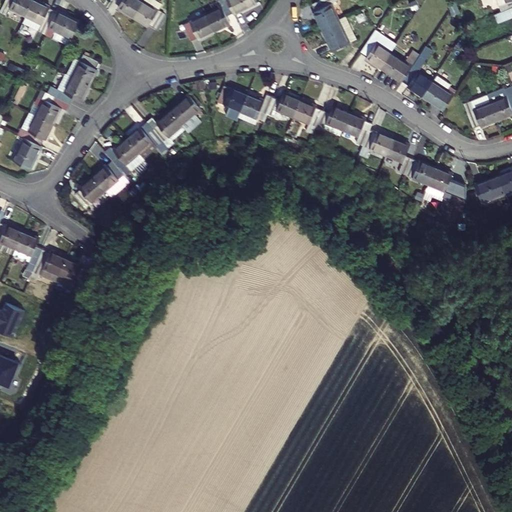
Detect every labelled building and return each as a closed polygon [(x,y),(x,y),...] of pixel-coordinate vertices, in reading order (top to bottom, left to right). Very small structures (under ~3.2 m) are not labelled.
[(6,0),(0,13),(7,16),(11,9),(26,17),(34,0),(6,0)] [(51,7),(35,0),(34,0),(26,17),(42,25),(39,31),(46,35),(57,12),(50,8),(51,7)] [(123,0),(118,9),(133,18),(143,1),(140,0),(123,0)] [(222,8),(206,15),(214,33),(230,25),(226,16),(233,13),(227,0),(221,0),(219,1),(222,8)] [(227,0),(233,13),(235,16),(257,5),(255,0),(227,0)] [(314,12),(321,28),(338,19),(331,4),(337,1),(337,0),(320,0),(312,4),(316,11),(314,12)] [(496,14),(511,7),(511,0),(496,0),(499,8),(494,10),(496,14)] [(165,15),(143,1),(133,18),(148,28),(150,26),(156,29),(165,15)] [(58,11),(57,12),(46,35),(68,46),(80,22),(58,11)] [(183,26),(191,42),(197,39),(198,41),(214,33),(206,15),(183,26)] [(356,39),(345,16),(338,19),(321,28),(332,51),(356,39)] [(368,42),(376,31),(370,27),(362,38),(368,42)] [(397,45),(376,31),(368,42),(361,53),(367,56),(366,58),(381,69),(392,53),(397,45)] [(402,83),(403,81),(413,67),(421,55),(413,50),(405,62),(392,53),(381,69),(402,83)] [(100,62),(85,54),(81,61),(76,58),(68,75),(90,86),(99,69),(97,69),(100,62)] [(408,86),(423,96),(434,81),(413,67),(403,81),(409,85),(408,86)] [(68,75),(66,74),(59,89),(52,86),(48,93),(71,104),(74,98),(82,102),(90,86),(68,75)] [(423,96),(444,111),(455,95),(434,81),(423,96)] [(511,87),(511,85),(488,95),(498,120),(511,114),(511,87)] [(224,86),(217,102),(241,111),(248,94),(232,87),(231,89),(224,86)] [(45,100),(37,116),(54,125),(62,109),(67,111),(71,104),(48,93),(42,90),(39,97),(45,100)] [(282,100),(274,97),(267,114),(275,117),(278,110),(294,117),(301,99),(285,92),(282,100)] [(265,101),(248,94),(241,111),(264,121),(267,114),(274,97),(267,94),(265,101)] [(189,95),(170,111),(183,126),(202,110),(189,95)] [(464,104),(474,128),(480,125),(481,127),(498,120),(488,95),(464,104)] [(318,106),(301,99),(294,117),(317,126),(324,110),(317,107),(318,106)] [(330,113),(324,110),(317,126),(324,129),(326,123),(344,130),(351,112),(334,104),(330,113)] [(153,117),(146,123),(163,143),(183,126),(170,111),(157,122),(153,117)] [(366,118),(351,112),(344,130),(359,136),(356,143),(363,146),(370,129),(373,122),(366,119),(366,118)] [(18,135),(26,138),(42,146),(45,139),(46,140),(54,125),(37,116),(29,131),(22,127),(18,135)] [(146,123),(127,139),(139,153),(153,142),(158,147),(163,153),(168,148),(163,143),(146,123)] [(377,132),(370,129),(363,146),(386,156),(394,138),(377,131),(377,132)] [(26,138),(14,161),(31,170),(43,147),(42,146),(26,138)] [(411,146),(394,138),(386,156),(403,163),(399,171),(406,174),(413,159),(406,156),(411,146)] [(139,153),(127,139),(114,150),(120,157),(114,162),(125,175),(144,159),(139,153)] [(153,142),(139,153),(144,159),(158,147),(153,142)] [(419,162),(413,159),(406,174),(430,185),(437,168),(420,160),(419,162)] [(125,175),(114,162),(108,167),(107,165),(93,177),(105,192),(111,198),(130,181),(125,175)] [(453,175),(437,168),(430,185),(446,192),(443,198),(450,200),(457,185),(450,182),(453,175)] [(511,169),(499,175),(506,193),(511,190),(511,169)] [(475,185),(482,202),(506,193),(499,175),(475,185)] [(75,195),(87,208),(105,192),(93,177),(80,188),(81,189),(75,195)] [(7,225),(0,222),(0,249),(13,255),(24,231),(8,224),(7,225)] [(40,238),(24,231),(13,255),(29,262),(27,269),(33,272),(43,249),(37,246),(40,238)] [(51,252),(43,249),(33,272),(32,275),(39,279),(41,275),(57,281),(68,258),(51,251),(51,252)] [(83,265),(68,258),(57,281),(80,292),(91,270),(83,266),(83,265)]
